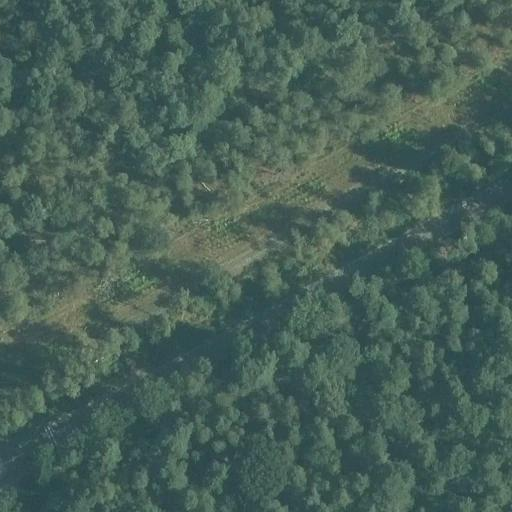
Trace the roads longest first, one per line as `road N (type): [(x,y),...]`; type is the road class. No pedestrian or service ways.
road 1 (tertiary): [(0,467),(511,188)]
road 2 (track): [(511,106),(122,324),(104,350),(126,399)]
